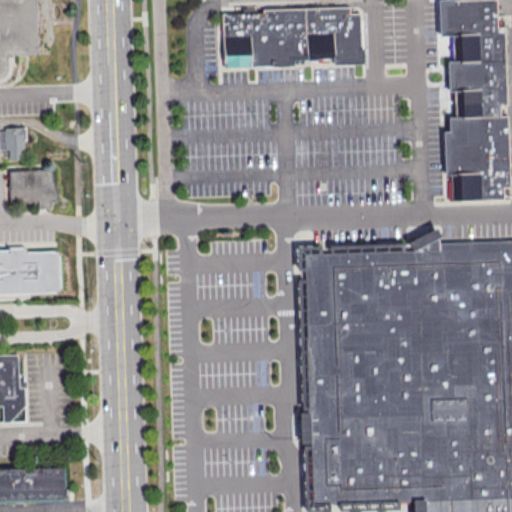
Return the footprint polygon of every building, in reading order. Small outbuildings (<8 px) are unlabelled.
[(0,0),(38,0),(41,55),(10,55),(10,70),(8,76),(3,80),(0,80),(0,0)] [(495,0),(438,2),(439,36),(452,36),(453,62),(446,63),(447,92),(455,92),(455,118),(448,118),(448,133),(443,133),(444,174),(452,174),(452,201),(503,199),(503,187),(509,187),(507,117),(499,118),(499,107),(506,106),(504,28),(496,28),(495,0)] [(222,14),(224,70),(293,68),(293,61),(336,59),(336,67),(362,66),(360,14),(351,14),(350,7),(263,9),(263,13),(222,14)] [(4,128),(4,132),(0,132),(0,150),(9,150),(9,159),(21,158),(21,155),(24,155),(24,140),(28,140),(27,127),(4,128)] [(9,172),(49,171),(51,172),(53,174),(53,183),(55,183),(55,188),(56,189),(57,191),(57,199),(56,201),(53,201),(50,201),(50,209),(37,209),(37,202),(9,203),(9,172)] [(308,255),(312,415),(302,415),(303,444),(313,444),(314,503),(417,500),(417,511),(511,511),(511,242),(442,244),(442,240),(446,237),(442,229),(412,244),(420,252),(308,255)] [(0,251),(0,294),(56,293),(59,291),(60,288),(59,257),(58,254),(54,252),(26,252),(25,250),(24,249),(23,248),(9,248),(9,251),(0,251)] [(0,354),(17,354),(18,388),(24,387),(25,405),(9,422),(3,423),(2,406),(0,406),(0,354)] [(0,471),(0,501),(64,499),(63,470),(0,471)]
